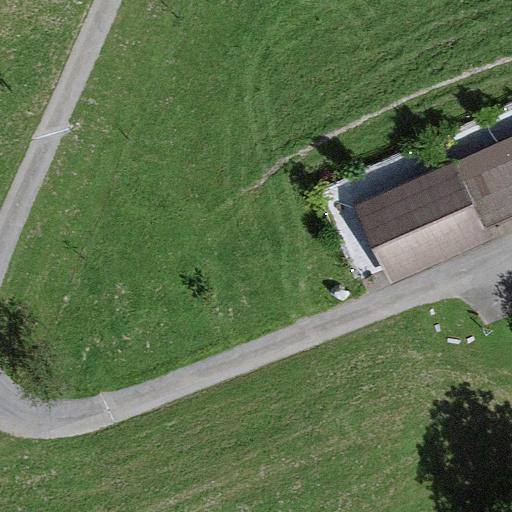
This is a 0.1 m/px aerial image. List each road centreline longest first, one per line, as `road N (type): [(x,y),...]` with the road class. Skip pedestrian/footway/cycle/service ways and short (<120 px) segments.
road 1 (track): [(0,400),(51,419),(90,413),(511,256)]
road 2 (track): [(106,0),(0,248)]
